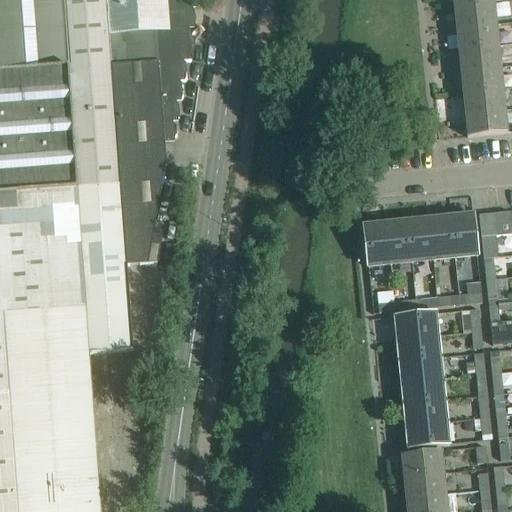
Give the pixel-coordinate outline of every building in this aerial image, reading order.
[(132,350),(126,267),(157,265),(164,225),(155,224),(166,164),(164,144),(169,144),(168,123),(172,123),(170,103),(175,103),(174,83),(179,83),(177,63),(183,62),(180,30),(188,30),(187,10),(192,10),(191,0),(0,0),(0,511),(99,511),(88,353),(132,350)] [(494,4),(493,0),(453,0),(454,8),(494,4)] [(496,26),(494,4),(454,8),(457,30),(496,26)] [(498,47),(496,26),(457,30),(459,52),(498,47)] [(498,47),(459,52),(461,74),(500,69),(498,47)] [(500,69),(461,74),(463,96),(502,91),(500,69)] [(502,91),(463,96),(465,117),(505,113),(502,91)] [(507,132),(505,113),(465,117),(467,136),(466,136),(467,139),(508,135),(508,132),(507,132)] [(481,239),(490,238),(509,236),(509,232),(508,220),(496,221),(495,215),(479,217),(481,239)] [(451,220),(455,259),(478,256),(473,217),(471,217),(471,218),(451,220)] [(451,220),(430,222),(434,261),(455,259),(451,220)] [(430,222),(408,224),(412,263),(434,261),(430,222)] [(408,224),(386,226),(391,266),(412,263),(408,224)] [(391,266),(386,226),(365,229),(365,228),(363,228),(367,269),(370,269),(370,268),(391,266)] [(490,238),(481,239),(483,260),(493,259),(490,238)] [(485,285),(495,284),(495,280),(502,279),(500,264),(483,265),(485,285)] [(460,306),(459,297),(454,298),(452,281),(436,283),(438,299),(439,309),(460,306)] [(497,304),(495,284),(485,285),(487,305),(497,304)] [(480,285),(466,286),(468,296),(481,295),(480,285)] [(468,296),(459,297),(460,306),(482,304),(481,295),(468,296)] [(438,299),(416,302),(417,311),(439,309),(438,299)] [(416,302),(411,302),(394,304),(395,314),(417,311),(416,302)] [(511,302),(497,304),(487,305),(490,327),(499,326),(498,312),(511,310),(511,302)] [(395,314),(394,304),(378,306),(379,315),(395,314)] [(398,343),(437,339),(435,318),(436,318),(436,315),(394,319),(394,322),(395,322),(398,343)] [(471,335),(481,334),(479,317),(469,318),(471,335)] [(501,341),(499,326),(490,327),(491,342),(501,341)] [(482,351),(481,334),(471,335),(473,352),(482,351)] [(437,339),(398,343),(400,365),(439,361),(437,339)] [(492,378),(502,377),(500,358),(490,359),(492,378)] [(439,361),(400,365),(402,386),(442,382),(439,361)] [(475,379),(485,378),(483,361),(473,362),(474,364),(475,375),(475,379)] [(475,375),(474,364),(465,365),(467,375),(475,375)] [(503,392),(502,377),(492,378),(493,393),(503,392)] [(485,378),(475,379),(477,400),(487,399),(485,378)] [(444,404),(442,382),(402,386),(404,408),(444,404)] [(495,420),(505,419),(503,401),(494,402),(495,420)] [(480,422),(490,421),(488,403),(478,404),(480,421),(480,422)] [(446,425),(444,404),(404,408),(407,429),(446,425)] [(507,435),(505,419),(495,420),(497,436),(507,435)] [(491,436),(490,421),(480,422),(481,433),(482,437),(491,436)] [(448,444),(446,425),(407,429),(409,448),(408,448),(408,451),(449,447),(449,444),(448,444)] [(510,462),(508,446),(498,447),(500,463),(510,462)] [(486,466),(485,449),(475,450),(477,467),(486,466)] [(404,481),(443,477),(441,454),(442,454),(442,451),(400,456),(401,459),(402,459),(404,481)] [(495,493),(505,492),(503,474),(493,475),(495,493)] [(479,494),(489,493),(487,476),(478,477),(479,494)] [(443,477),(404,481),(406,502),(445,498),(443,477)] [(505,492),(495,493),(497,509),(507,508),(505,492)] [(491,511),(489,493),(479,494),(481,511),(491,511)] [(446,511),(445,498),(406,502),(407,511),(446,511)]
